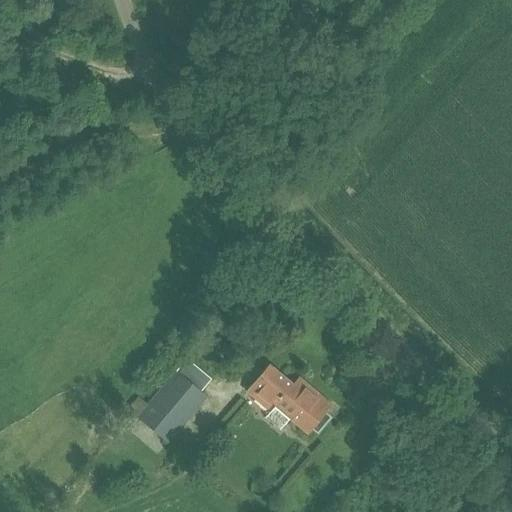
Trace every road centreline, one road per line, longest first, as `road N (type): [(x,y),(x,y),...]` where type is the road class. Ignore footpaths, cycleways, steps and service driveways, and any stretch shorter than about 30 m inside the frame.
road 1 (unclassified): [(511,452),(453,401),(181,111),(122,0)]
road 2 (track): [(181,111),(158,128),(110,123),(0,167)]
road 3 (track): [(0,42),(162,88)]
